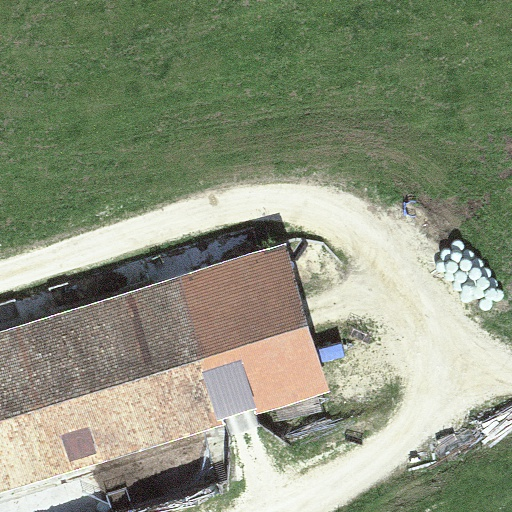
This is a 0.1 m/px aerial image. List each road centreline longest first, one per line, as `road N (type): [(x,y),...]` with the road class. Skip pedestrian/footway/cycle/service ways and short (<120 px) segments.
road 1 (track): [(0,275),(182,218),(290,202),(357,225),(388,249),(458,366)]
road 2 (track): [(296,511),(373,460),(458,366)]
